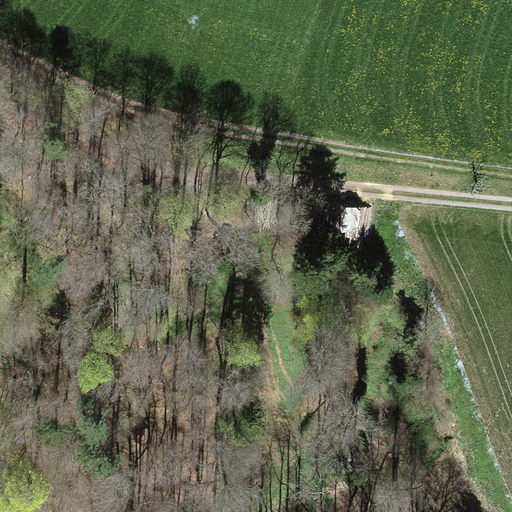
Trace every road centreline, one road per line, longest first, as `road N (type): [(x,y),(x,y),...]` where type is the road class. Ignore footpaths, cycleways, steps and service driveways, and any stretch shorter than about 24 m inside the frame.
road 1 (track): [(511,173),(226,133),(148,114),(0,50)]
road 2 (track): [(511,207),(194,174),(138,160),(0,100)]
road 3 (track): [(97,183),(121,293),(128,430),(198,441),(266,432),(292,444),(289,461),(239,511)]
road 4 (track): [(0,137),(97,183),(169,168)]
